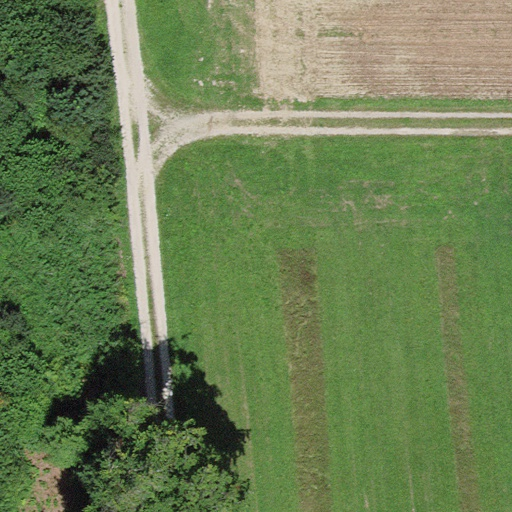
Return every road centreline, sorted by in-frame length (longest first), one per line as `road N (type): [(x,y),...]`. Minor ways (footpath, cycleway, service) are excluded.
road 1 (track): [(136,136),(170,511)]
road 2 (track): [(136,136),(221,121),(511,122)]
road 3 (track): [(120,0),(136,136)]
